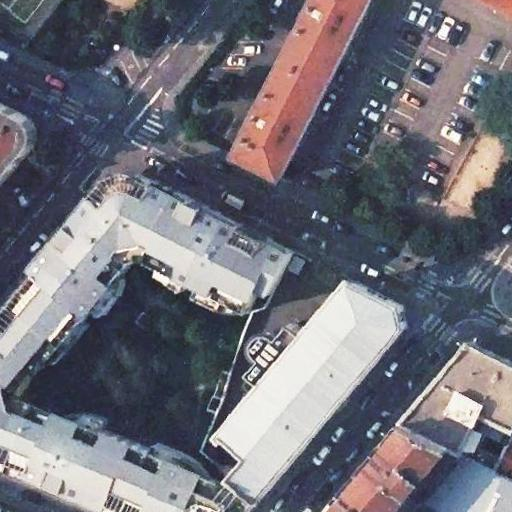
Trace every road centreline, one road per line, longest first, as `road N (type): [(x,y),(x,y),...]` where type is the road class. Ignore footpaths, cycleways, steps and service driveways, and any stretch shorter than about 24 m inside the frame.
road 1 (residential): [(460,303),(107,125)]
road 2 (residential): [(460,303),(291,511)]
road 3 (residential): [(0,257),(107,125)]
road 4 (residential): [(107,125),(212,0)]
road 5 (residential): [(107,125),(0,70)]
